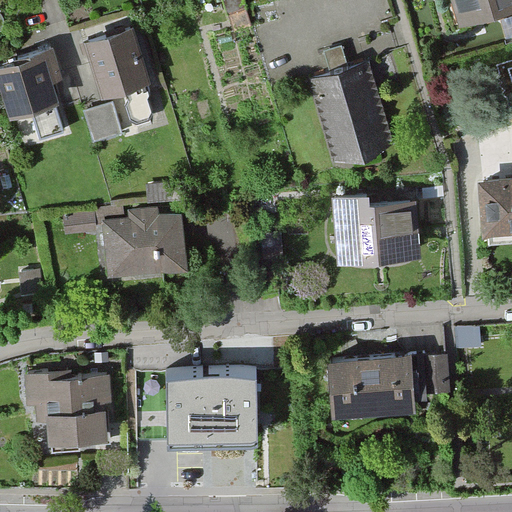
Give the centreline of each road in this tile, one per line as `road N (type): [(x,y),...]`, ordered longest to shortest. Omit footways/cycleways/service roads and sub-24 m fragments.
road 1 (residential): [(511,302),(64,336),(0,354)]
road 2 (residential): [(0,506),(360,511),(511,502)]
